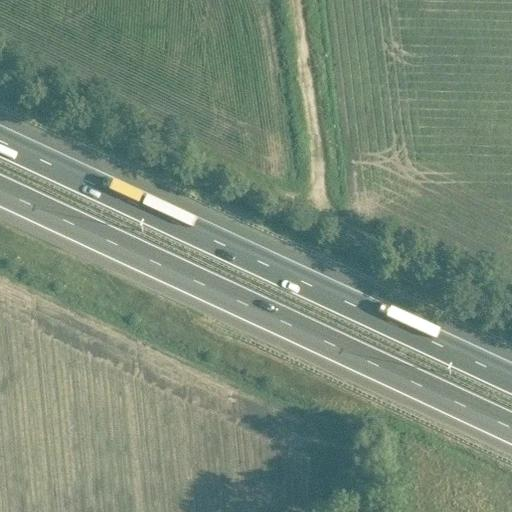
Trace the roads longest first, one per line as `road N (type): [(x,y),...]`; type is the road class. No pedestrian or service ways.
road 1 (motorway): [(0,197),(511,436)]
road 2 (motorway): [(511,366),(0,131)]
road 3 (track): [(296,0),(322,209),(353,235),(511,305)]
road 4 (track): [(322,209),(296,206),(0,66)]
